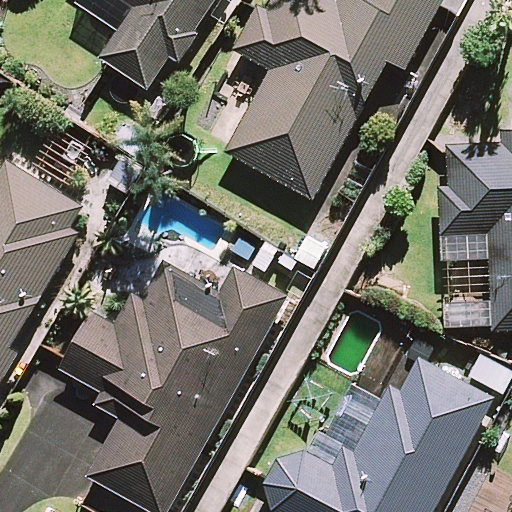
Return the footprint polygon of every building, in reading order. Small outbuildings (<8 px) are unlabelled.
[(217,0),(119,0),(136,12),(102,57),(148,92),(217,0)] [(442,2),(439,0),(358,0),(354,10),(335,0),(265,0),(237,53),(272,72),(228,154),(314,201),(390,62),(405,71),(442,2)] [(511,132),(507,132),(507,148),(449,149),(450,189),(441,189),(445,332),(511,330),(511,132)] [(0,372),(90,209),(6,163),(0,173),(0,372)] [(222,299),(166,268),(147,302),(136,296),(117,330),(95,317),(64,374),(105,397),(98,409),(122,423),(90,480),(148,511),(172,511),(289,301),(237,272),(222,299)] [(511,372),(511,369),(476,353),(464,380),(501,397),(511,372)] [(273,511),(435,511),(494,403),(408,357),(366,435),(355,455),(343,449),(335,463),(314,452),(308,451),(302,451),(296,452),(290,455),(285,457),(280,461),(276,465),(272,470),(269,476),(268,482),(267,488),(267,494),(268,500),(269,506),(272,511),(273,511)]
